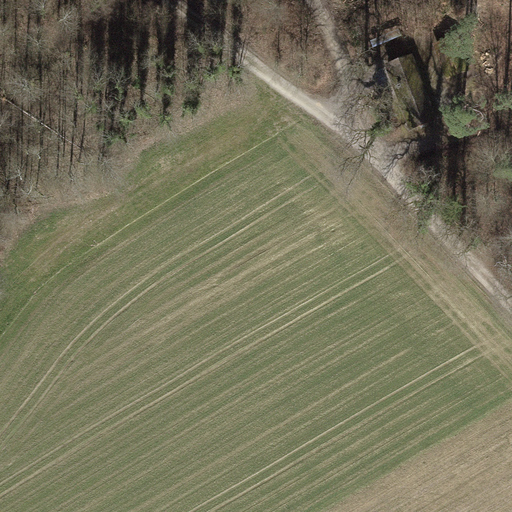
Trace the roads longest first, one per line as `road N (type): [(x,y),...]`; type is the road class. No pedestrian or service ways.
road 1 (track): [(168,0),(380,173),(511,309)]
road 2 (track): [(309,0),(380,173)]
